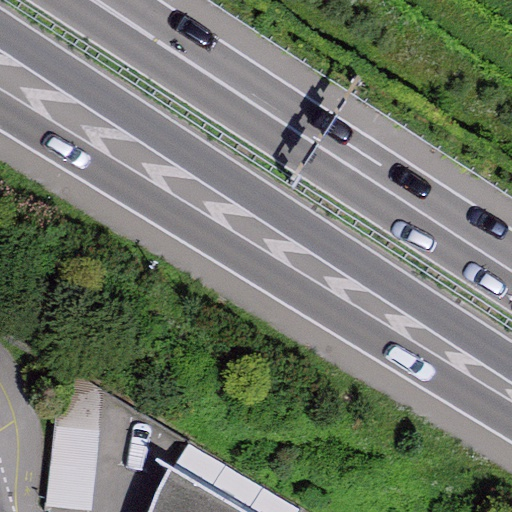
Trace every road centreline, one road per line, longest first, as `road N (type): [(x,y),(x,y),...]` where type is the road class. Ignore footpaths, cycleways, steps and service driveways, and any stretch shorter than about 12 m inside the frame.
road 1 (trunk): [(0,38),(511,380)]
road 2 (trunk): [(0,101),(511,405)]
road 3 (trunk): [(326,154),(82,0)]
road 4 (trunk): [(326,154),(114,0)]
road 5 (trunk): [(511,272),(326,154)]
